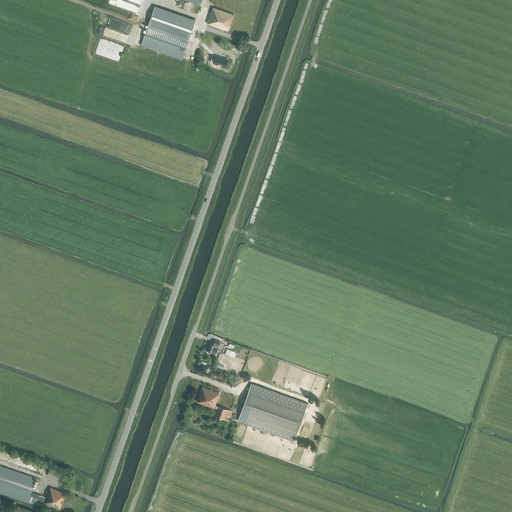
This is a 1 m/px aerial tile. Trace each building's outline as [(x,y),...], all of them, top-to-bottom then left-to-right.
[(155,7),(141,45),(182,59),(195,21),(155,7)] [(208,24),(228,31),(233,15),(213,8),(212,13),(211,12),(208,24)] [(226,67),(228,59),(217,55),(215,58),(212,57),(211,61),(226,67)] [(207,350),(216,353),(220,342),(215,340),(213,344),(210,343),(207,350)] [(238,421),(294,441),(308,404),(251,383),(238,421)] [(217,397),(219,393),(202,387),(197,402),(214,408),(215,405),(218,397),(217,397)] [(215,416),(225,420),(227,416),(230,417),(232,411),(219,406),(218,409),(215,416)] [(313,464),(319,446),(304,441),(304,442),(303,441),(298,456),(307,459),(306,461),(313,464)] [(40,495),(31,492),(36,478),(0,465),(0,492),(36,505),(40,495)] [(47,475),(63,481),(66,474),(50,468),(47,475)] [(40,501),(60,509),(66,493),(50,487),(47,495),(42,494),(40,501)]
